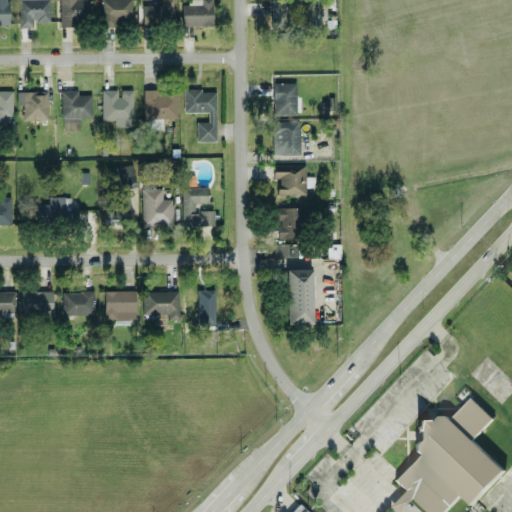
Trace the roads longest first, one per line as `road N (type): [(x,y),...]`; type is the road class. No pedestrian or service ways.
road 1 (residential): [(326,426),(271,360),(255,326),(243,257),(240,0)]
road 2 (tertiary): [(326,426),(511,230)]
road 3 (residential): [(0,258),(243,257)]
road 4 (residential): [(0,57),(241,55)]
road 5 (tertiary): [(511,190),(364,349)]
